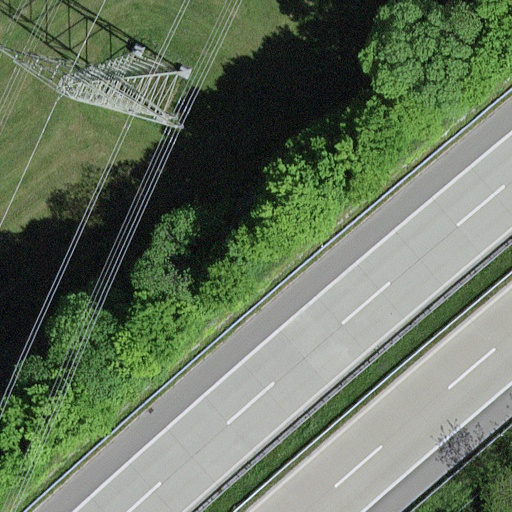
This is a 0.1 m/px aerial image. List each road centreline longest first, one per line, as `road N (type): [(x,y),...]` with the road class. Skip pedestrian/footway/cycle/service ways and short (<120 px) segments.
road 1 (motorway): [(511,182),(132,511)]
road 2 (motorway): [(313,511),(511,338)]
